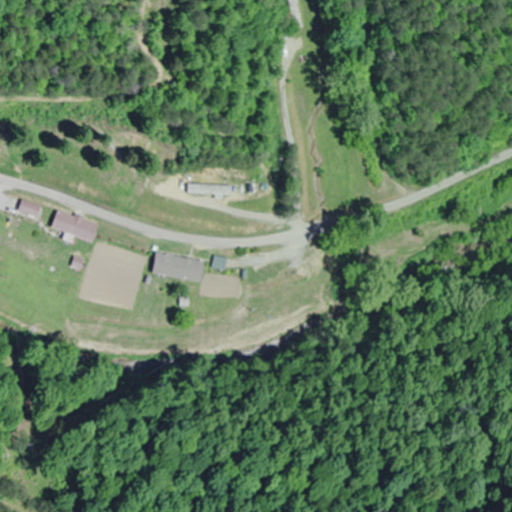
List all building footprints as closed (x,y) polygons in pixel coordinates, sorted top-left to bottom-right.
[(302,14),(300,0),(289,0),(291,15),(302,14)] [(215,194),(215,186),(188,186),(188,194),(215,194)] [(47,227),(89,243),(96,226),(53,210),(47,227)] [(103,250),(137,263),(139,257),(106,244),(103,250)] [(164,281),(182,280),(181,256),(163,257),(164,281)] [(230,268),(230,258),(219,258),(219,268),(230,268)]
